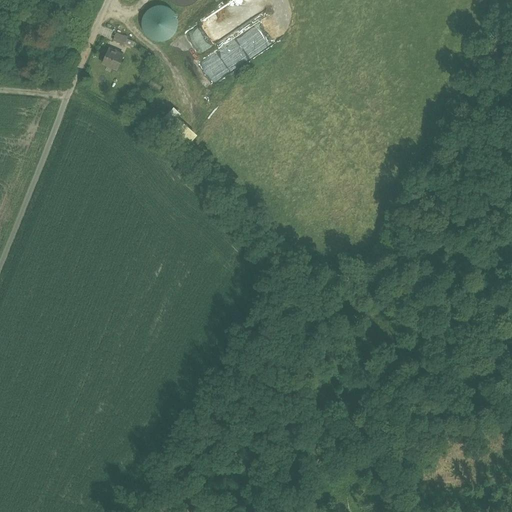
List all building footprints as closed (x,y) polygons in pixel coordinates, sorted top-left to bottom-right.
[(155,43),(185,32),(174,3),(153,11),(157,21),(148,24),(155,43)] [(196,53),(252,28),(242,5),(185,30),(196,53)] [(116,40),(127,45),(130,36),(119,32),(116,40)] [(124,55),(109,48),(103,63),(118,69),(124,55)] [(174,125),(187,113),(180,106),(168,118),(174,125)]
